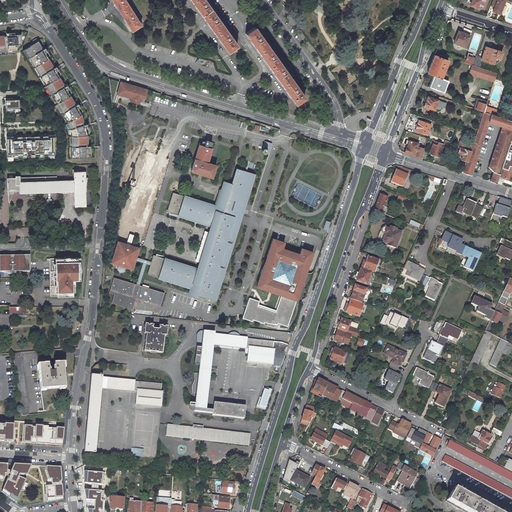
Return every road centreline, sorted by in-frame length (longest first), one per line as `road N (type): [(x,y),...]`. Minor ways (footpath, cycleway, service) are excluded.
road 1 (residential): [(32,12),(88,90),(104,134),(71,457)]
road 2 (tertiary): [(364,145),(247,511)]
road 3 (residential): [(333,135),(113,66),(88,45),(61,0)]
road 4 (unclassified): [(333,135),(335,104),(261,0)]
road 5 (tertiary): [(427,0),(364,145)]
road 6 (residential): [(281,441),(403,504)]
road 7 (residential): [(454,175),(418,259),(452,276)]
road 8 (residential): [(316,345),(360,235),(354,226)]
road 9 (tertiary): [(316,345),(354,226)]
